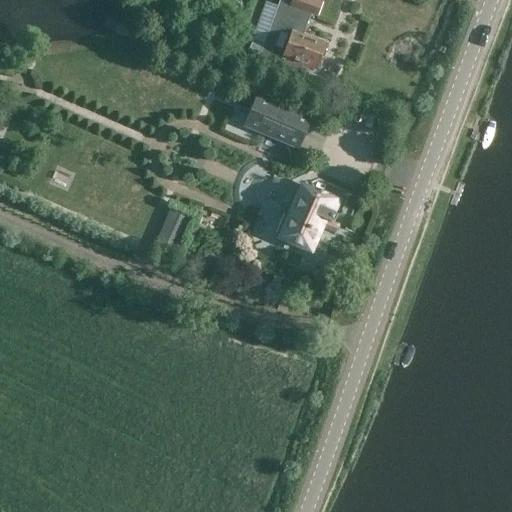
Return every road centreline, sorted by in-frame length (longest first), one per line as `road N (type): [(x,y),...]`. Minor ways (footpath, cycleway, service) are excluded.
road 1 (tertiary): [(309,511),(495,0)]
road 2 (unknown): [(0,212),(368,352)]
